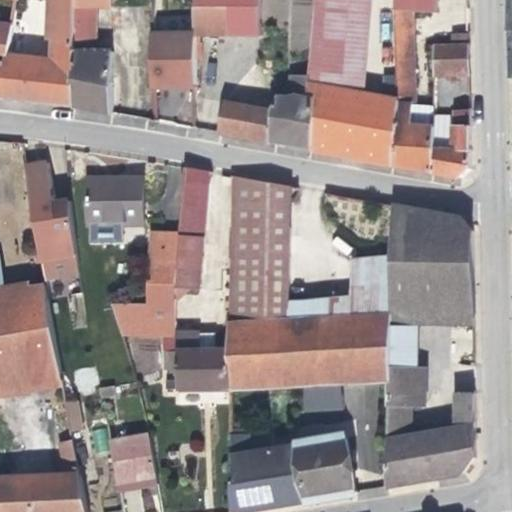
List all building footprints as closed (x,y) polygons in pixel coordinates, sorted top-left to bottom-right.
[(51,0),(50,42),(57,42),(57,58),(51,64),(7,60),(7,61),(0,60),(0,99),(73,108),(74,0),(51,0)] [(74,0),(73,108),(113,115),(113,54),(96,53),(97,7),(114,7),(113,0),(74,0)] [(254,0),(197,0),(197,8),(196,36),(253,38),(254,0)] [(372,0),(317,0),(313,47),(367,57),(372,0)] [(435,0),(395,0),(396,12),(401,12),(414,12),(414,15),(434,16),(435,0)] [(396,12),(398,100),(395,167),(433,175),(433,153),(433,118),(433,108),(412,104),(414,101),(414,15),(401,15),(401,12),(396,12)] [(0,60),(7,61),(7,60),(13,25),(0,23),(0,60)] [(153,36),(155,88),(197,89),(196,36),(153,36)] [(470,79),(469,46),(432,46),(432,80),(462,79),(470,79)] [(313,47),(310,84),(363,94),(367,57),(313,47)] [(471,95),(470,79),(462,79),(462,95),(471,95)] [(212,101),(210,133),(311,151),(314,100),(308,99),(310,84),(298,82),(297,97),(295,99),(291,100),(281,98),(273,113),(212,101)] [(314,100),(311,151),(395,167),(398,100),(363,94),(310,84),(308,99),(314,100)] [(472,172),(471,112),(454,112),(454,118),(454,151),(447,151),(448,178),(462,180),(472,172)] [(454,118),(433,118),(433,153),(447,151),(454,151),(454,118)] [(433,153),(433,175),(448,178),(447,151),(433,153)] [(41,169),(27,172),(47,279),(81,274),(71,201),(58,203),(50,162),(40,163),(41,169)] [(40,163),(26,165),(27,172),(41,169),(40,163)] [(209,174),(187,170),(182,223),(206,224),(209,174)] [(269,323),(268,286),(273,285),(274,185),(234,178),(232,288),(232,325),(269,323)] [(144,181),(114,180),(88,180),(88,225),(113,225),(144,225),(144,181)] [(463,219),(394,207),(393,255),(392,317),(422,315),(475,315),(473,232),(463,219)] [(182,223),(182,233),(179,268),(177,299),(200,301),(206,224),(182,223)] [(182,233),(151,230),(150,266),(179,268),(182,233)] [(392,317),(393,255),(355,256),(356,291),(339,291),(340,304),(341,318),(392,317)] [(179,268),(150,266),(150,302),(149,335),(176,335),(176,333),(177,299),(179,268)] [(0,388),(65,377),(47,284),(7,291),(0,292),(0,388)] [(150,302),(114,299),(126,335),(149,335),(150,302)] [(269,323),(232,325),(232,326),(232,390),(254,389),(390,382),(391,353),(392,317),(341,318),(340,304),(313,305),(313,320),(269,323)] [(422,315),(392,317),(391,353),(419,353),(422,353),(422,328),(422,315)] [(475,329),(475,315),(422,315),(422,328),(475,329)] [(176,333),(176,335),(180,393),(232,390),(232,326),(225,327),(225,353),(199,354),(198,333),(176,333)] [(419,353),(391,353),(390,382),(388,489),(438,482),(441,477),(464,475),(476,460),(475,395),(456,396),(455,431),(408,437),(414,407),(417,407),(418,370),(419,353)] [(418,370),(417,407),(428,408),(429,370),(418,370)] [(0,400),(67,388),(65,377),(0,388),(0,400)] [(115,389),(101,391),(103,404),(116,401),(115,389)] [(254,389),(232,390),(232,433),(253,431),(254,389)] [(80,403),(70,404),(75,433),(84,431),(80,403)] [(291,431),(250,437),(250,455),(301,446),(291,431)] [(150,434),(110,440),(119,492),(160,485),(150,434)] [(232,435),(232,511),(253,511),(357,494),(347,439),(301,446),(250,455),(250,437),(250,435),(232,435)] [(0,511),(88,511),(77,442),(63,444),(68,476),(0,479),(0,511)]
